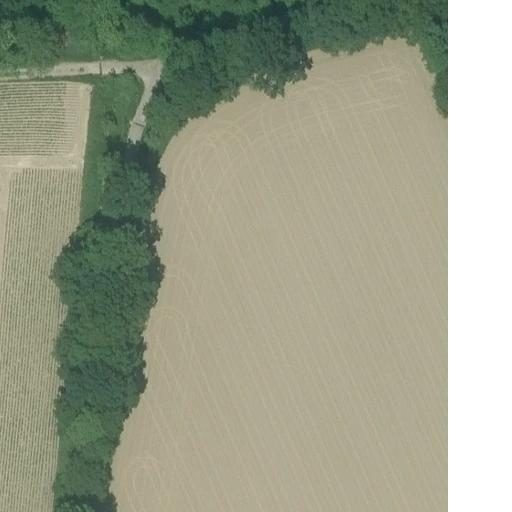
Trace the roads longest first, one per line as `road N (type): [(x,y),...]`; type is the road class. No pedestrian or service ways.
road 1 (track): [(164,68),(120,156),(73,511)]
road 2 (track): [(164,68),(343,0)]
road 3 (track): [(0,69),(164,68)]
